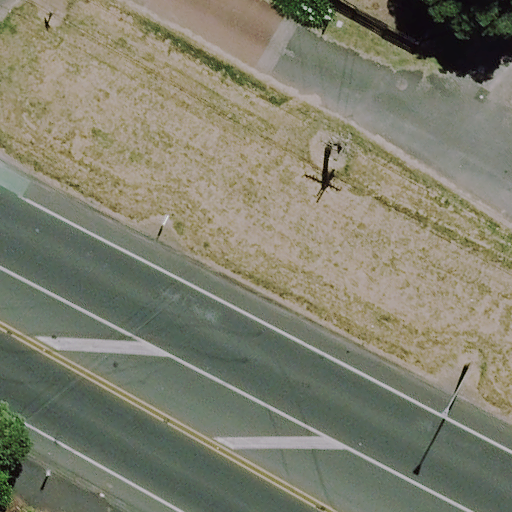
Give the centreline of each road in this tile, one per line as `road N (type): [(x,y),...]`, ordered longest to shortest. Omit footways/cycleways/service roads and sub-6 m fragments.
road 1 (trunk): [(0,325),(336,511)]
road 2 (residential): [(191,0),(511,173)]
